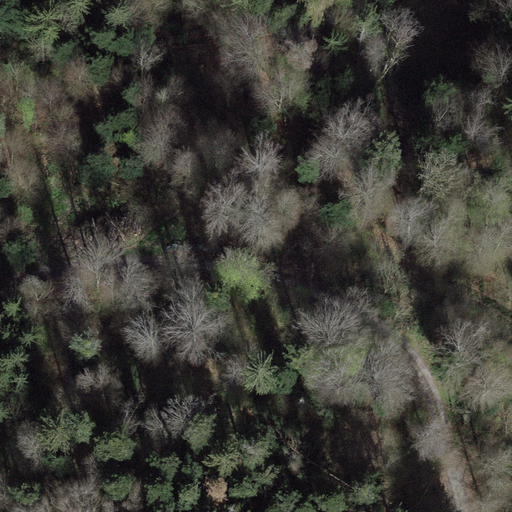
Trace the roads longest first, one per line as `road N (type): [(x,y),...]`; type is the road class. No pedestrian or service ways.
road 1 (track): [(461,511),(426,386),(404,351),(266,258),(78,257),(0,281)]
road 2 (track): [(121,257),(160,225),(249,194),(291,190),(322,197),(410,264),(511,316)]
